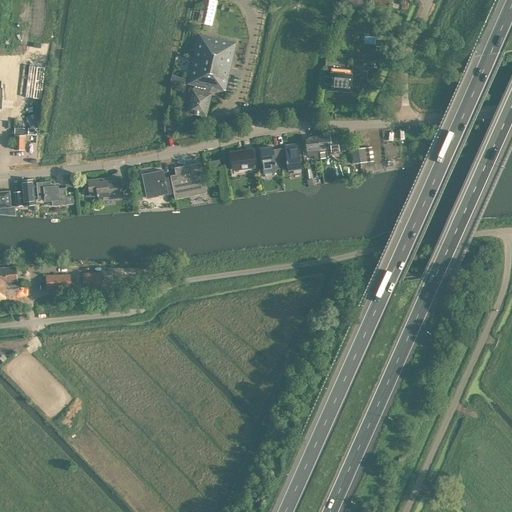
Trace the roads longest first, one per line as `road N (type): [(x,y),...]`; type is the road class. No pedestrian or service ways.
road 1 (motorway): [(511,0),(283,511)]
road 2 (unclassified): [(0,322),(126,309),(176,277),(506,227)]
road 3 (tertiary): [(0,172),(154,152),(264,127),(511,107)]
road 4 (motorway): [(327,511),(511,98)]
road 5 (unclassified): [(403,511),(504,282),(506,227)]
road 6 (unknown): [(215,138),(215,108),(238,79),(247,0)]
